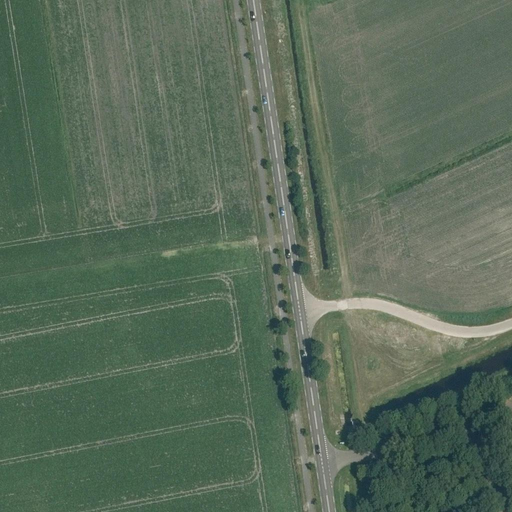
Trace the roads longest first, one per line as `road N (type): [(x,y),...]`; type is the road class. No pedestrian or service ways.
road 1 (secondary): [(298,310),(253,0)]
road 2 (unclassified): [(298,310),(382,306),(464,332),(511,323)]
road 3 (secondary): [(328,511),(298,310)]
